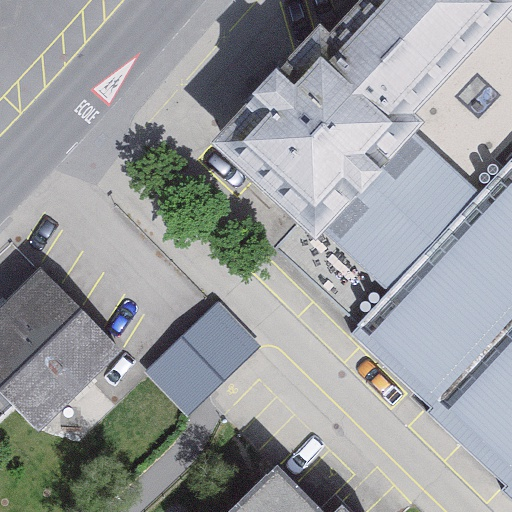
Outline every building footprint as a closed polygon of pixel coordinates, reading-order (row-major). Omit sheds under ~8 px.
[(219,155),(363,276),(481,148),(456,125),(511,64),(511,0),(388,0),(331,64),(316,51),(219,155)] [(481,148),(363,276),(384,295),(358,323),(511,464),(511,64),(456,125),(481,148)] [(61,273),(0,330),(0,406),(38,447),(137,353),(61,273)] [(190,419),(265,347),(221,302),(146,373),(190,419)] [(358,511),(293,443),(219,511),(358,511)]
